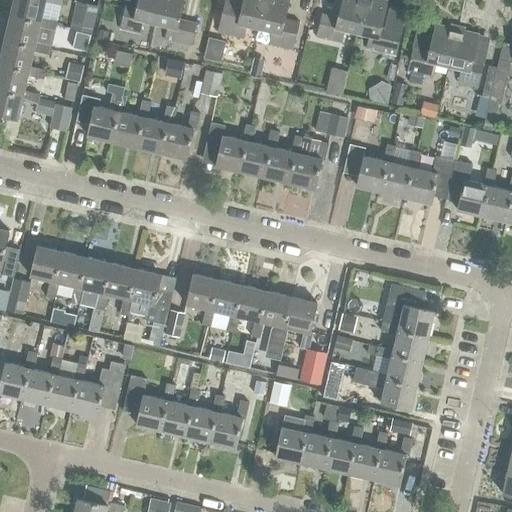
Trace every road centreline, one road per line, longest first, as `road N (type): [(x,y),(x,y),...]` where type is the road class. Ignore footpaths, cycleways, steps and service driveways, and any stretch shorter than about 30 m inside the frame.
road 1 (residential): [(455,511),(503,302),(488,280),(0,166)]
road 2 (residential): [(297,508),(48,451)]
